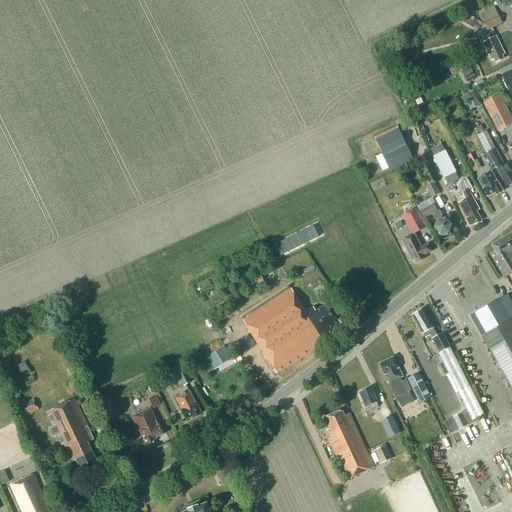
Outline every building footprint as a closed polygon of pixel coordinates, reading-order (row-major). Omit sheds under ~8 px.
[(494,7),(479,14),(481,20),(487,31),(502,23),(494,7)] [(478,21),(469,15),(465,22),(474,28),(478,21)] [(504,55),(495,37),(482,43),(491,61),(493,60),(495,63),(503,59),(501,56),(504,55)] [(420,57),(420,47),(405,47),(405,57),(420,57)] [(456,70),(473,62),(470,57),(454,65),(456,70)] [(504,80),(511,94),(511,93),(511,71),(509,65),(500,70),(505,80),(504,80)] [(465,71),(462,72),(467,83),(477,78),(471,66),(464,69),(465,71)] [(433,74),(416,83),(418,88),(435,78),(433,74)] [(415,86),(410,89),(417,106),(423,103),(415,86)] [(467,101),(476,97),(474,92),(462,97),(464,102),(467,101)] [(511,124),(511,116),(501,95),(484,103),(498,132),(511,124)] [(413,161),(398,130),(376,140),(392,171),(413,161)] [(496,148),(487,131),(479,135),(488,153),(487,154),(497,169),(496,170),(507,187),(511,184),(511,172),(511,171),(511,169),(508,162),(504,164),(496,148)] [(446,151),(433,157),(444,179),(456,172),(446,151)] [(470,154),(465,157),(473,173),(478,170),(470,154)] [(501,193),(490,173),(477,180),(487,197),(494,193),(496,196),(501,193)] [(458,186),(462,194),(459,195),(461,198),(459,200),(460,201),(458,202),(467,219),(465,220),(469,226),(473,224),(480,220),(475,211),(479,209),(467,188),(472,186),(468,180),(458,186)] [(441,194),(435,184),(427,189),(433,199),(441,194)] [(454,223),(451,218),(448,220),(445,218),(443,217),(439,211),(437,212),(433,204),(420,211),(424,219),(433,215),(437,221),(432,227),(434,230),(433,231),(438,236),(441,235),(442,237),(448,236),(448,234),(450,234),(449,233),(451,229),(451,225),(454,223)] [(424,259),(422,256),(432,251),(428,244),(421,247),(415,234),(426,228),(415,209),(401,216),(411,235),(401,241),(412,261),(414,259),(416,263),(424,259)] [(313,226),(276,245),(281,256),(319,237),(313,226)] [(511,272),(511,234),(511,233),(491,245),(494,251),(489,254),(503,278),(511,272)] [(263,272),(256,274),(261,286),(267,283),(263,272)] [(326,295),(321,288),(314,292),(319,299),(326,295)] [(242,320),(276,374),(323,344),(321,342),(331,336),(328,332),(340,324),(328,305),(315,313),(312,309),(305,314),(290,290),(242,320)] [(499,300),(475,313),(487,335),(482,337),(511,391),(511,321),(511,320),(511,302),(507,295),(499,300)] [(432,339),(440,353),(438,354),(449,374),(447,375),(456,393),(468,388),(449,349),(441,335),(437,337),(422,311),(412,317),(424,339),(431,335),(433,339),(432,339)] [(235,344),(230,347),(237,357),(242,354),(235,344)] [(224,346),(207,357),(214,369),(232,358),(224,346)] [(75,357),(63,363),(65,367),(77,361),(75,357)] [(393,358),(379,364),(381,368),(395,398),(412,390),(406,379),(402,381),(401,378),(402,377),(398,368),(393,358)] [(25,361),(17,365),(20,372),(28,368),(25,361)] [(447,373),(444,365),(443,364),(441,364),(440,364),(439,365),(438,367),(439,368),(441,374),(443,375),(444,376),(446,375),(447,374),(447,373)] [(251,367),(246,371),(253,382),(258,378),(251,367)] [(180,381),(184,387),(191,383),(184,369),(170,377),(174,384),(180,381)] [(76,391),(88,389),(86,376),(74,379),(76,391)] [(376,403),(378,403),(371,388),(359,394),(365,408),(370,406),(372,410),(378,407),(376,403)] [(485,416),(469,388),(459,394),(474,422),(485,416)] [(196,404),(195,404),(189,392),(176,399),(182,411),(181,411),(186,420),(192,417),(193,418),(201,414),(196,404)] [(99,405),(107,420),(118,415),(110,399),(99,405)] [(23,418),(39,410),(34,400),(18,407),(23,418)] [(55,437),(57,436),(61,446),(63,445),(65,450),(67,449),(73,461),(75,460),(80,472),(96,464),(87,443),(95,439),(89,426),(87,427),(74,400),(46,413),(53,428),(51,429),(55,437)] [(381,418),(391,414),(387,405),(381,407),(382,409),(377,411),(381,418)] [(146,446),(148,445),(150,446),(154,443),(154,442),(155,441),(155,439),(163,436),(158,426),(157,427),(155,422),(156,422),(150,408),(132,417),(146,446)] [(350,416),(344,418),(341,412),(325,420),(329,430),(327,431),(331,440),(324,443),(326,446),(330,444),(347,481),(374,469),(350,416)] [(461,412),(452,417),(459,429),(467,425),(461,412)] [(455,435),(459,445),(483,434),(479,425),(455,435)] [(387,445),(374,451),(380,464),(393,458),(387,445)] [(51,511),(34,473),(8,485),(19,511),(21,511),(22,511),(51,511)]
